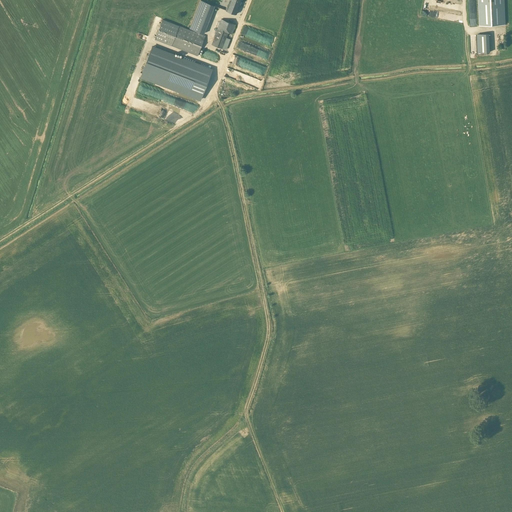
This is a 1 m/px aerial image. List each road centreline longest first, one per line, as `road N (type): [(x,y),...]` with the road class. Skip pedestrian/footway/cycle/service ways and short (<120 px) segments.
road 1 (track): [(211,99),(232,148),(268,332),(245,414),(282,511)]
road 2 (track): [(72,193),(211,99)]
